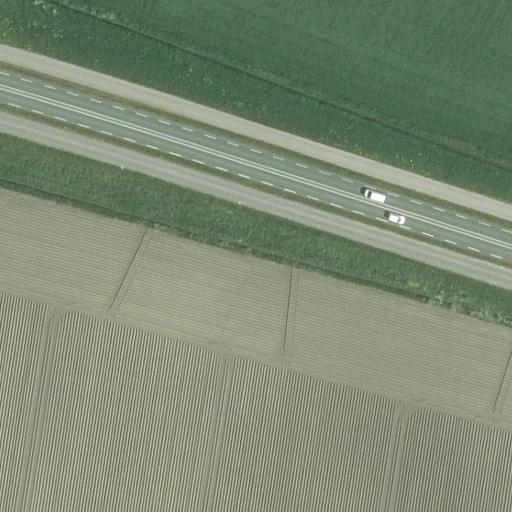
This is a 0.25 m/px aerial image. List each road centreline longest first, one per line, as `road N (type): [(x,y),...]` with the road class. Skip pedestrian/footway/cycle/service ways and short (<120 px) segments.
road 1 (unclassified): [(0,56),(511,218)]
road 2 (primary): [(511,250),(0,90)]
road 3 (unclassified): [(511,281),(0,123)]
